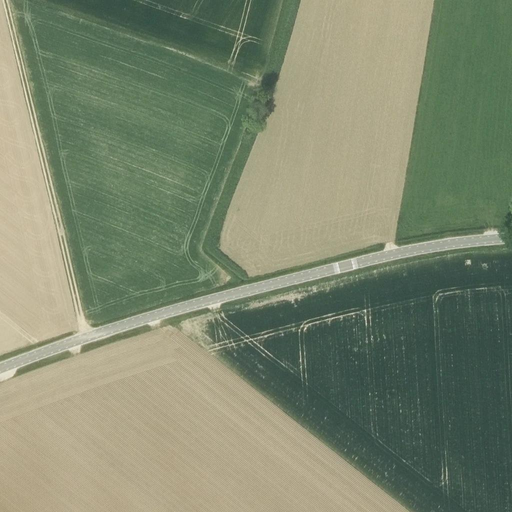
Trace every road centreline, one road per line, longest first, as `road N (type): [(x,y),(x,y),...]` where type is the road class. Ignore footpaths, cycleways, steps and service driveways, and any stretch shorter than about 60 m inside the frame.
road 1 (tertiary): [(0,368),(316,272),(511,238)]
road 2 (track): [(3,0),(85,337)]
